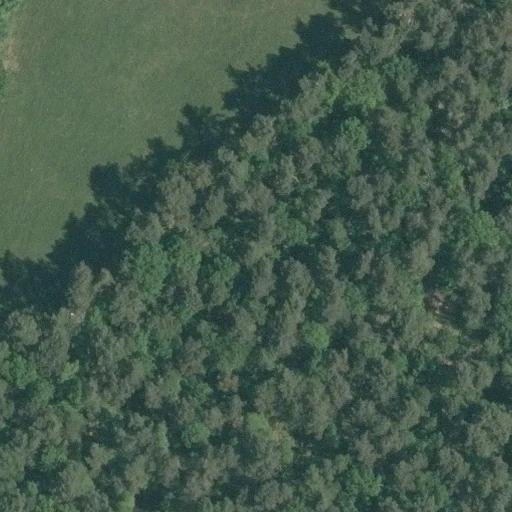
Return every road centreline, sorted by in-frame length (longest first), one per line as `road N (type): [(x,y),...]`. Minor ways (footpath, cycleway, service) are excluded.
road 1 (track): [(510,0),(0,433)]
road 2 (track): [(317,511),(351,475),(511,352)]
